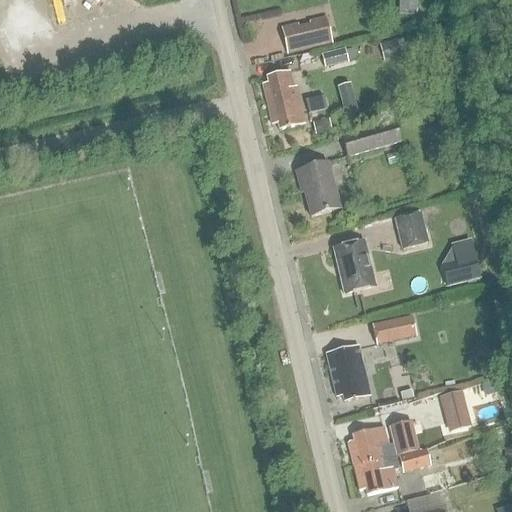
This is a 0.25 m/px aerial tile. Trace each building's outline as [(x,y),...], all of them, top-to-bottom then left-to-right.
[(421,3),(399,2),(398,15),(420,16),(421,3)] [(332,45),(325,19),(308,23),(309,26),(298,28),(297,26),(280,30),(287,55),(332,45)] [(344,53),(344,52),(321,58),(324,70),(347,64),(347,62),(354,60),(352,51),(344,53)] [(279,132),(304,126),(296,89),(293,90),(289,73),(266,78),(267,85),(263,86),(271,126),(277,125),(279,132)] [(349,86),(337,89),(344,118),(357,115),(349,86)] [(323,98),(306,103),(309,115),(326,111),(323,98)] [(401,145),(395,125),(342,140),(347,159),(401,145)] [(302,195),(304,194),(311,219),(341,211),(328,164),(296,172),(302,195)] [(417,215),(397,220),(397,221),(394,222),(401,252),(429,246),(421,215),(418,216),(417,215)] [(344,296),(376,288),(365,243),(333,251),(344,296)] [(450,251),(459,287),(478,282),(468,243),(449,248),(450,251)] [(376,348),(416,339),(411,318),(371,327),(376,348)] [(344,405),(370,399),(357,347),(325,355),(337,399),(342,397),(344,405)] [(440,398),(449,433),(471,427),(462,392),(440,398)] [(411,440),(407,424),(386,430),(390,445),(384,446),(384,448),(379,429),(352,437),(354,443),(347,445),(354,470),(389,460),(412,454),(415,453),(414,450),(432,445),(430,435),(411,440)] [(431,467),(426,451),(412,454),(389,460),(354,470),(360,494),(367,492),(368,499),(396,492),(391,473),(402,470),(403,475),(431,467)] [(430,474),(433,490),(456,486),(454,470),(430,474)]
